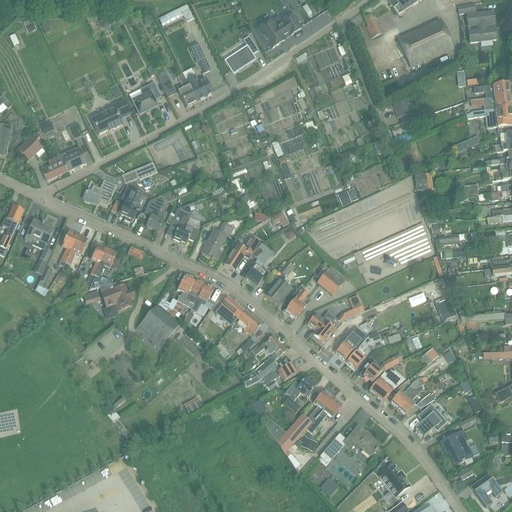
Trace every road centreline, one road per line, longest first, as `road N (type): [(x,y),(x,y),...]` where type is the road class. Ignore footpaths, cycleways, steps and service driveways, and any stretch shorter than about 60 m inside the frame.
road 1 (residential): [(460,511),(407,444),(239,290),(39,200)]
road 2 (residential): [(39,200),(198,116),(366,0)]
